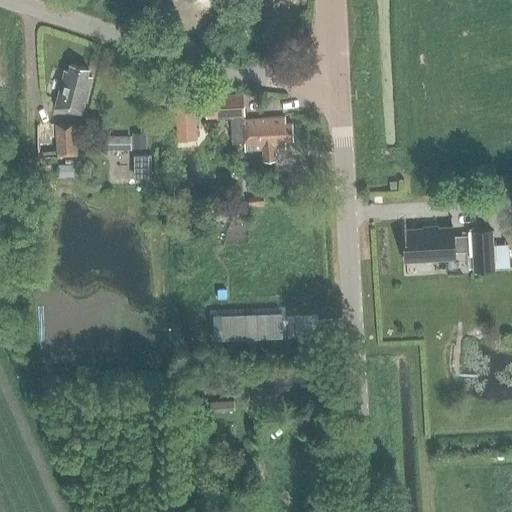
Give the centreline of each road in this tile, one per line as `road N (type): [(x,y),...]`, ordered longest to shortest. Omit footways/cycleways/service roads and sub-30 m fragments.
road 1 (tertiary): [(360,511),(336,78)]
road 2 (unclassified): [(0,0),(241,73),(336,78)]
